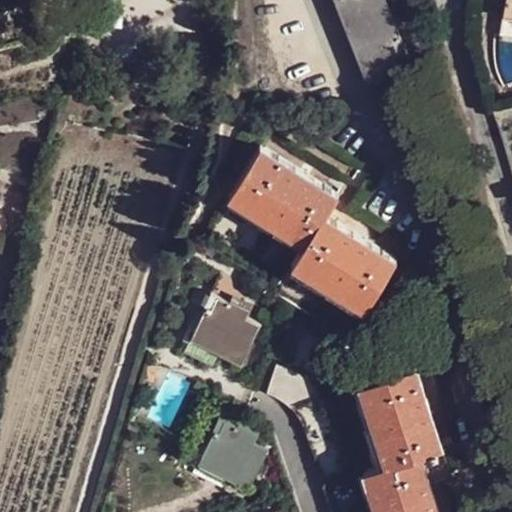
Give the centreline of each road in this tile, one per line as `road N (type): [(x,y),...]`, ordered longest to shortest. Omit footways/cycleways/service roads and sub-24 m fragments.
road 1 (residential): [(479,511),(479,457),(407,182),(352,101),(318,0)]
road 2 (residential): [(452,0),(511,223)]
